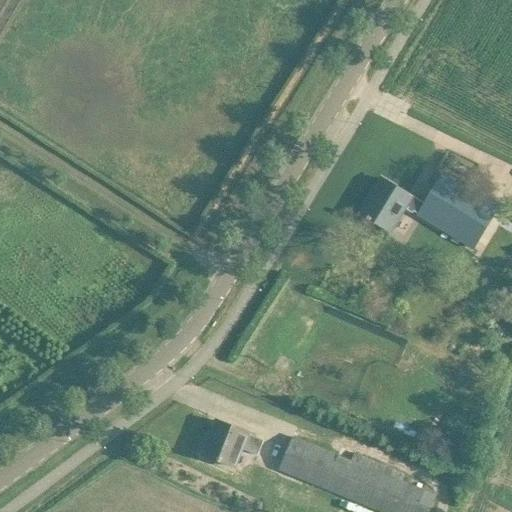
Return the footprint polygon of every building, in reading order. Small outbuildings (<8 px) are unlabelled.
[(442,174),(417,215),(471,248),(496,207),(442,174)] [(360,214),(378,224),(390,232),(411,197),(382,179),(360,214)] [(511,235),(493,224),(476,251),(511,273),(511,235)] [(287,291),(281,301),(301,315),(307,304),(287,291)] [(273,314),(246,354),(267,367),(293,327),(273,314)] [(203,455),(222,462),(235,467),(242,449),(258,455),(264,440),(217,421),(203,455)] [(294,436),(280,470),(379,510),(392,477),(294,436)] [(396,483),(385,507),(397,511),(417,511),(420,507),(429,511),(434,500),(396,483)]
